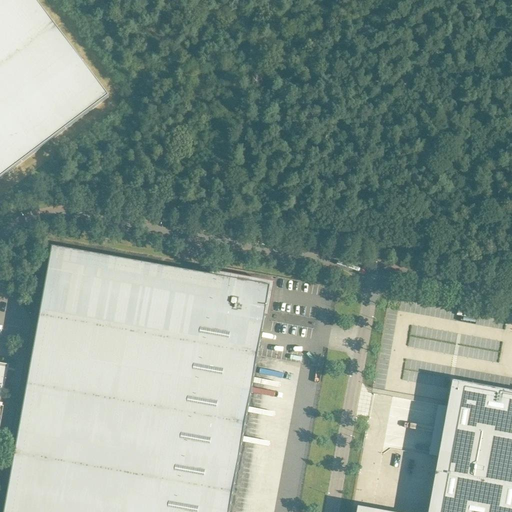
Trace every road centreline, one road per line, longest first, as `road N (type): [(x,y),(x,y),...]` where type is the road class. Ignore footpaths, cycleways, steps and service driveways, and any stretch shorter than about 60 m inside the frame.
road 1 (unknown): [(473,511),(504,351),(483,329),(430,321),(413,337),(392,434),(391,459),(412,511)]
road 2 (tertiary): [(374,267),(63,215),(18,227)]
road 3 (unclassified): [(330,511),(374,267)]
road 4 (tertiary): [(511,292),(374,267)]
